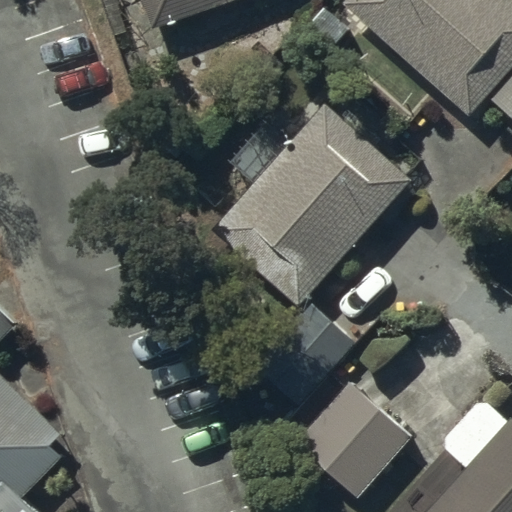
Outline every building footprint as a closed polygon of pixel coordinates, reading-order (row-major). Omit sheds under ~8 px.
[(123,0),(134,29),(151,23),(153,28),(230,0),(123,0)] [(511,0),(345,0),(345,1),(472,115),(511,70),(511,0)] [(511,76),(493,98),(511,115),(511,76)] [(299,306),(412,180),(328,104),(214,230),(299,306)] [(357,340),(311,302),(256,369),(301,407),(357,340)] [(0,511),(36,511),(9,486),(51,442),(0,394),(0,322),(8,314),(0,306),(0,511)] [(411,437),(349,382),(296,441),(359,496),(411,437)] [(511,511),(511,420),(510,421),(483,397),(442,445),(469,467),(429,511),(511,511)]
